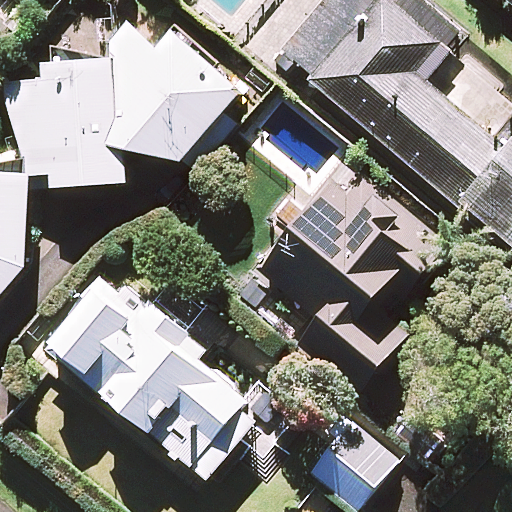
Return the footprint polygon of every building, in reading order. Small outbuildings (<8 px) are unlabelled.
[(464,61),(455,53),(467,38),(422,0),(335,0),(316,23),(287,57),(477,219),(482,212),(511,237),(511,133),(491,116),(486,123),(443,87),(464,61)] [(11,88),(17,174),(0,174),(0,314),(39,269),(43,178),(61,177),(64,190),(140,188),(134,152),(191,165),(252,96),(184,36),(168,54),(136,26),(121,47),(119,66),(66,63),(51,80),(11,88)] [(456,250),(349,165),(264,273),(328,325),(316,340),(377,388),(407,350),(375,325),(403,289),(417,300),(456,250)] [(162,305),(157,311),(114,275),(54,347),(217,482),(258,433),(276,448),(300,419),(257,384),(247,396),(212,367),(222,355),(162,305)] [(371,461),(346,440),(317,476),(360,511),(366,511),(408,461),(386,443),(371,461)] [(336,511),(322,498),(308,511),(336,511)]
